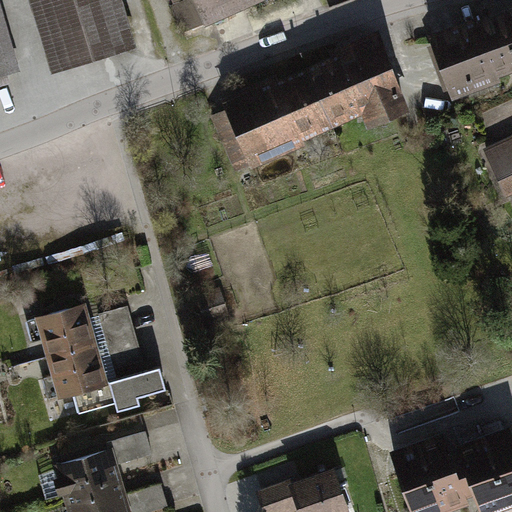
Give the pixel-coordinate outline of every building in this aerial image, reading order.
[(119,0),(27,0),(48,69),(133,44),(119,0)] [(170,0),(165,2),(179,31),(245,0),(170,0)] [(511,2),(433,29),(455,94),(511,74),(511,2)] [(0,80),(7,79),(4,71),(16,68),(0,15),(0,80)] [(372,33),(330,52),(356,107),(359,106),(365,119),(404,100),(372,33)] [(356,111),(330,52),(304,63),(331,123),(356,111)] [(304,63),(222,99),(249,159),(331,123),(304,63)] [(511,134),(491,144),(511,191),(511,134)] [(201,293),(208,321),(232,315),(225,288),(201,293)] [(83,299),(36,313),(50,355),(94,342),(83,299)] [(94,342),(50,355),(60,392),(75,388),(80,406),(163,383),(157,362),(103,377),(94,342)] [(442,429),(395,445),(417,511),(419,511),(477,493),(482,508),(511,498),(511,435),(509,425),(447,446),(442,429)] [(144,429),(110,439),(116,459),(150,449),(144,429)] [(112,446),(54,462),(62,492),(120,475),(116,459),(112,446)] [(330,464),(257,490),(265,511),(285,511),(301,507),(302,511),(335,511),(346,508),(330,464)] [(120,475),(62,492),(68,511),(105,511),(129,505),(120,475)] [(160,481),(126,491),(132,511),(166,501),(160,481)]
